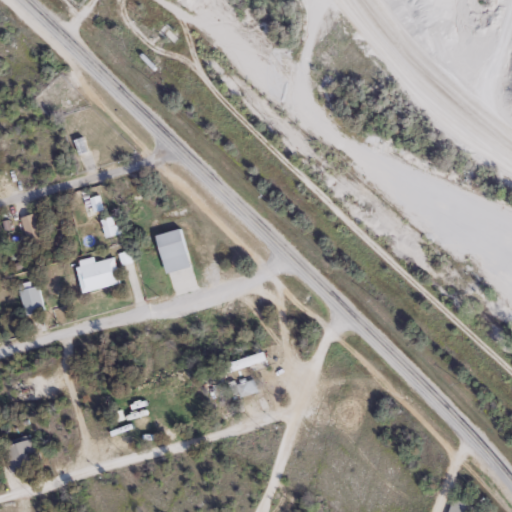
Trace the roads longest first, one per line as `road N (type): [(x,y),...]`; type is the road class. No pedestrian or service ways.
road 1 (secondary): [(24,0),(511,482)]
road 2 (residential): [(0,495),(296,411)]
road 3 (residential): [(0,354),(178,305),(263,272),(287,253)]
road 4 (residential): [(259,511),(342,308)]
road 5 (residential): [(0,202),(154,159),(171,142)]
